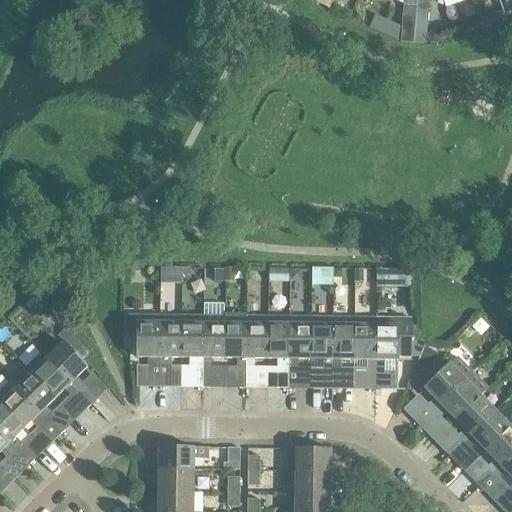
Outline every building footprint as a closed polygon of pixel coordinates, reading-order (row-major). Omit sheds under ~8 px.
[(313,0),(313,1),(329,9),(333,0),(313,0)] [(511,0),(498,0),(504,18),(511,14),(511,0)] [(387,21),(381,34),(401,44),(413,45),(416,4),(404,3),(404,5),(402,28),(387,21)] [(416,4),(413,45),(426,46),(429,6),(429,5),(416,4)] [(441,38),(438,32),(431,32),(427,38),(431,44),(438,44),(440,41),(441,38)] [(225,270),(225,281),(234,281),(233,270),(233,269),(225,269),(225,270)] [(225,282),(225,281),(225,270),(215,270),(215,282),(225,282)] [(278,283),(278,271),(278,270),(270,270),(270,271),(269,282),(278,283)] [(377,270),(377,273),(377,284),(388,284),(388,273),(388,271),(377,270)] [(301,271),(291,271),(291,281),(296,281),(301,276),(301,271)] [(211,360),(225,360),(225,325),(227,325),(227,318),(223,317),(223,311),(203,310),(203,317),(202,389),(208,389),(211,386),(211,360)] [(153,388),(159,388),(160,317),(130,317),(129,336),(137,336),(137,359),(150,359),(150,385),(153,388)] [(168,359),(181,359),(182,317),(160,317),(159,388),(165,389),(168,386),(168,359)] [(196,389),(202,389),(203,317),(182,317),(181,359),(194,359),(193,386),(196,389)] [(239,389),(245,389),(246,318),(246,317),(227,318),(227,325),(225,325),(225,360),(237,360),(236,386),(239,389)] [(255,360),(267,360),(268,325),(267,325),(267,318),(246,318),(245,389),(252,390),(254,387),(255,360)] [(283,390),(288,390),(289,318),(267,318),(267,325),(268,325),(267,360),(280,360),(280,387),(283,390)] [(298,361),(310,361),(311,318),(289,318),(288,390),(295,390),(297,387),(298,361)] [(326,390),(332,391),(333,319),(311,318),(310,361),(323,361),(323,387),(326,390)] [(341,361),(353,361),(354,319),(333,319),(332,391),(338,391),(341,388),(341,361)] [(369,391),(376,391),(376,319),(354,319),(353,361),(366,361),(366,388),(369,391)] [(376,319),(376,391),(381,391),(384,388),(384,362),(398,362),(398,359),(409,359),(409,320),(376,319)] [(63,343),(47,359),(92,405),(96,402),(96,398),(78,378),(88,369),(63,343)] [(424,347),(419,358),(428,363),(434,353),(433,352),(425,348),(424,347)] [(41,355),(26,369),(56,399),(65,391),(83,410),(88,410),(92,405),(47,359),(46,360),(41,355)] [(415,422),(419,426),(473,373),(457,358),(424,390),(434,399),(415,418),(415,422)] [(26,369),(12,384),(62,435),(65,432),(65,428),(47,409),(56,399),(26,369)] [(455,421),(480,397),(488,389),(473,373),(419,426),(423,431),(427,431),(447,413),(455,421)] [(12,384),(0,395),(0,404),(25,430),(34,421),(53,440),(57,440),(62,435),(12,384)] [(445,453),(448,457),(495,412),(480,397),(455,421),(464,430),(445,449),(445,453)] [(0,433),(31,465),(34,462),(34,458),(16,439),(25,430),(0,404),(0,433)] [(476,443),(485,452),(510,427),(495,412),(448,457),(453,462),(457,462),(476,443)] [(475,484),(479,488),(511,455),(511,425),(510,427),(485,452),(494,461),(475,480),(475,484)] [(0,433),(0,454),(3,451),(21,470),(26,470),(31,465),(0,433)] [(158,448),(158,471),(193,471),(193,449),(158,448)] [(223,471),(227,471),(227,472),(239,472),(240,449),(228,449),(227,464),(224,464),(223,471)] [(295,450),(295,472),(330,472),(330,450),(295,450)] [(511,479),(511,455),(479,488),(483,493),(487,493),(506,474),(511,479)] [(248,457),(248,472),(259,472),(260,457),(248,457)] [(158,471),(158,492),(193,493),(193,471),(158,471)] [(259,472),(248,472),(247,487),(259,487),(259,472)] [(295,472),(295,494),(330,494),(330,472),(295,472)] [(227,476),(227,492),(239,492),(239,476),(227,476)] [(158,492),(157,511),(192,511),(193,493),(158,492)] [(239,492),(227,492),(227,508),(239,508),(239,492)] [(295,494),(294,511),(329,511),(330,494),(295,494)] [(247,498),(247,511),(259,511),(259,498),(247,498)]
